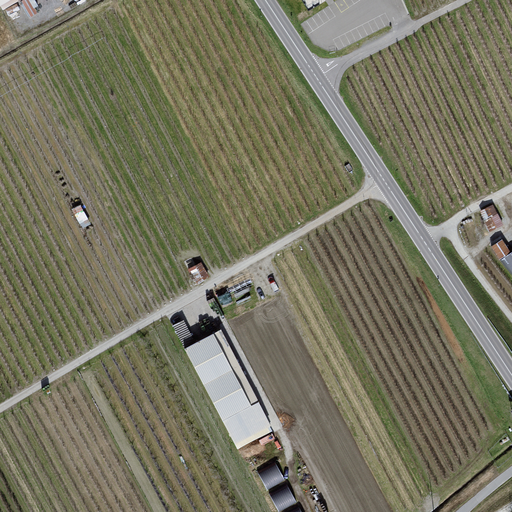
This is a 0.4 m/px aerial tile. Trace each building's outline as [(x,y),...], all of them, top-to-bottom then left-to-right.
[(511,248),(511,250),(502,236),(494,242),(511,270),(511,248)] [(202,261),(189,268),(197,284),(211,277),(202,261)] [(272,431),(218,329),(182,348),(236,450),(272,431)] [(259,470),(266,486),(284,478),(277,462),(259,470)] [(288,482),(270,490),(278,508),(296,500),(288,482)]
